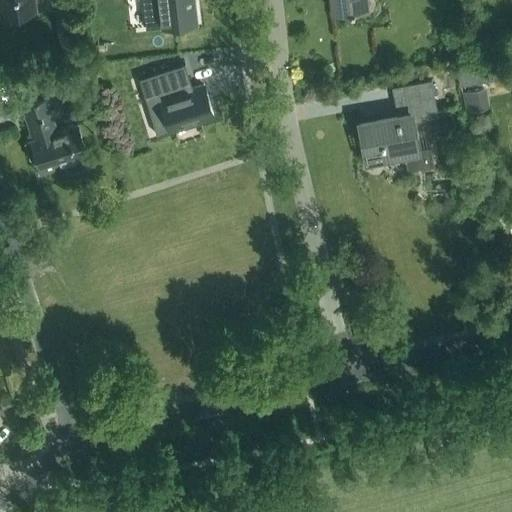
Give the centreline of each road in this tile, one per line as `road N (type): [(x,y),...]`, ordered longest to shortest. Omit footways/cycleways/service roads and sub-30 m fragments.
road 1 (residential): [(346,373),(295,156),(273,0)]
road 2 (residential): [(72,437),(346,373)]
road 3 (residential): [(72,437),(0,215)]
road 4 (residential): [(346,373),(511,334)]
